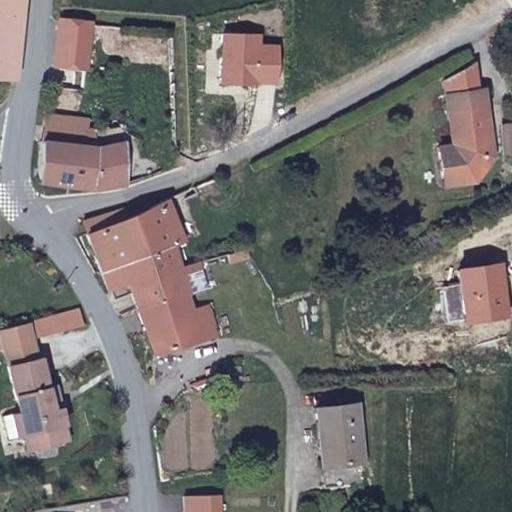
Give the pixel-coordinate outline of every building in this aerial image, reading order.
[(0,0),(0,75),(17,76),(18,59),(23,0),(0,0)] [(92,24),(62,20),(60,31),(57,65),(87,68),(92,24)] [(223,34),(222,83),(280,80),(276,45),(257,44),(254,34),(223,34)] [(88,96),(89,75),(80,74),(79,95),(88,96)] [(493,82),(458,90),(467,139),(452,142),(458,177),(489,173),(506,150),(493,82)] [(94,129),(48,123),(42,190),(95,196),(130,188),(129,153),(105,154),(92,152),(94,129)] [(137,263),(174,249),(185,244),(172,204),(149,219),(132,223),(124,226),(137,263)] [(90,236),(106,274),(125,268),(137,263),(124,226),(132,223),(129,214),(94,226),(97,236),(93,236),(90,236)] [(136,296),(143,314),(190,296),(182,273),(174,249),(137,263),(125,268),(136,296)] [(106,274),(117,304),(136,296),(125,268),(106,274)] [(160,357),(219,335),(208,309),(195,312),(190,296),(143,314),(160,357)] [(86,316),(64,318),(69,335),(89,333),(86,316)] [(64,318),(62,319),(33,327),(35,339),(69,335),(64,318)] [(33,327),(6,334),(13,367),(42,360),(35,339),(33,327)] [(6,334),(0,335),(0,354),(9,352),(6,334)] [(42,360),(13,367),(28,433),(30,444),(32,451),(63,445),(59,429),(69,426),(65,408),(57,411),(51,389),(53,389),(45,359),(42,360)] [(60,387),(53,389),(51,389),(57,411),(65,408),(60,387)] [(339,412),(299,417),(310,492),(350,485),(339,412)] [(59,429),(63,445),(73,442),(69,426),(59,429)] [(30,444),(28,433),(19,434),(21,446),(30,444)]
